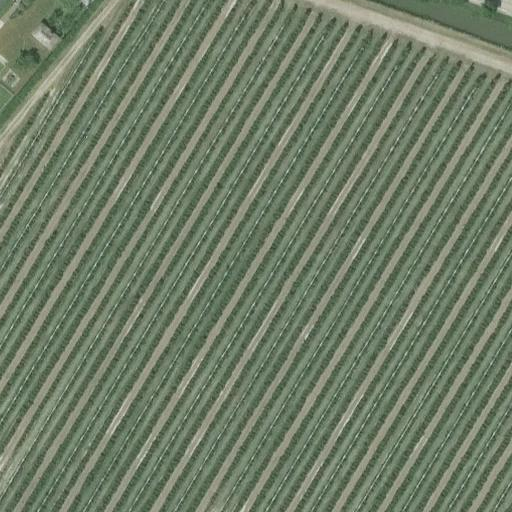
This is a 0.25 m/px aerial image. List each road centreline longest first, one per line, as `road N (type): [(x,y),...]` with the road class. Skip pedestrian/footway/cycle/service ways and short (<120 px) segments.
road 1 (track): [(307,0),(511,68)]
road 2 (track): [(0,139),(115,0)]
